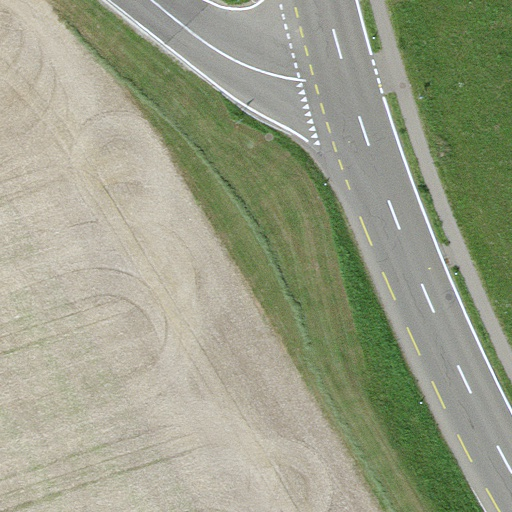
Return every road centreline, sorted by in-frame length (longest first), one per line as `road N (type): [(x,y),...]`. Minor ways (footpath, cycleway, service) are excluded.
road 1 (secondary): [(511,463),(445,338),(351,79)]
road 2 (tertiary): [(152,0),(214,49),(260,72),(351,79)]
